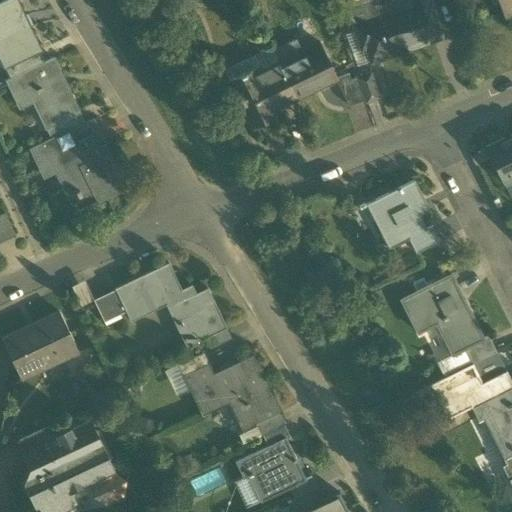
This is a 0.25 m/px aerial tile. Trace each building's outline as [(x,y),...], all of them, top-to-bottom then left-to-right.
[(0,57),(2,63),(4,67),(40,49),(16,0),(6,0),(0,3),(0,57)] [(388,0),(361,0),(346,6),(353,26),(355,33),(361,50),(366,48),(370,61),(371,63),(406,50),(388,0)] [(388,0),(406,50),(407,50),(407,49),(444,36),(431,0),(388,0)] [(511,0),(497,0),(502,12),(511,8),(511,0)] [(511,8),(502,12),(505,18),(511,14),(511,8)] [(370,61),(366,48),(361,50),(355,33),(347,36),(357,66),(370,61)] [(278,62),(280,68),(304,56),(301,49),(296,39),(272,51),(278,62)] [(317,41),(301,49),(304,56),(280,68),(296,99),(336,80),(335,79),(317,41)] [(223,71),(228,80),(246,72),(247,72),(259,66),(261,70),(278,62),(272,51),(271,48),(223,71)] [(4,67),(10,78),(44,62),(39,51),(41,50),(40,49),(4,67)] [(29,94),(46,128),(79,112),(53,58),(44,62),(10,78),(6,80),(16,100),(29,94)] [(273,111),(296,99),(280,68),(278,62),(261,70),(259,66),(247,72),(246,72),(228,80),(235,95),(232,96),(238,108),(241,107),(251,127),(275,115),(273,111)] [(348,106),(365,100),(357,78),(351,80),(348,73),(335,79),(336,80),(348,106)] [(370,73),(357,78),(365,100),(366,103),(379,98),(370,73)] [(53,137),(68,130),(84,122),(79,112),(46,128),(51,139),(53,137)] [(103,144),(116,172),(119,171),(94,118),(89,120),(95,132),(101,145),(103,144)] [(89,120),(84,122),(68,130),(74,142),(95,132),(89,120)] [(68,130),(53,137),(60,151),(74,144),(74,142),(68,130)] [(63,184),(71,200),(91,191),(98,187),(104,199),(120,192),(112,175),(116,172),(103,144),(101,145),(95,132),(74,142),(74,144),(60,151),(53,137),(51,139),(33,147),(46,174),(59,167),(67,183),(63,184)] [(511,135),(487,148),(501,175),(511,169),(511,135)] [(68,201),(71,200),(63,184),(67,183),(59,167),(46,174),(33,147),(29,149),(43,179),(55,174),(68,201)] [(511,178),(511,169),(501,175),(505,183),(511,178)] [(112,175),(120,192),(124,190),(116,172),(112,175)] [(366,204),(389,249),(408,239),(427,230),(426,229),(413,204),(423,199),(414,180),(366,204)] [(98,187),(91,191),(97,203),(104,199),(98,187)] [(0,242),(15,235),(5,213),(0,214),(0,242)] [(408,239),(416,254),(440,241),(432,226),(426,229),(427,230),(408,239)] [(182,327),(190,345),(204,338),(226,328),(207,288),(196,294),(186,298),(181,290),(169,263),(115,289),(115,290),(126,312),(128,317),(168,298),(179,321),(178,322),(181,328),(182,327)] [(430,285),(436,296),(456,286),(451,275),(430,285)] [(81,307),(94,301),(84,281),(71,287),(81,307)] [(191,284),(181,290),(186,298),(196,294),(191,284)] [(451,354),(452,355),(453,354),(462,350),(483,339),(482,338),(456,286),(436,296),(430,285),(401,300),(417,333),(436,323),(451,354)] [(94,301),(104,322),(126,312),(115,290),(94,301)] [(168,298),(128,317),(130,322),(165,305),(186,347),(190,345),(182,327),(181,328),(178,322),(179,321),(168,298)] [(2,340),(20,379),(78,352),(59,313),(2,340)] [(204,338),(210,349),(231,339),(226,328),(204,338)] [(469,365),(471,364),(496,352),(488,335),(482,338),(483,339),(462,350),(469,365)] [(452,355),(451,354),(435,362),(443,378),(469,365),(462,350),(453,354),(452,355)] [(506,371),(496,352),(471,364),(476,375),(477,374),(481,382),(506,371)] [(179,364),(184,375),(206,364),(201,353),(179,364)] [(230,401),(244,431),(255,425),(280,413),(253,357),(212,377),(206,364),(184,375),(191,389),(203,414),(230,401)] [(177,396),(191,389),(184,375),(179,364),(165,371),(177,396)] [(426,387),(431,398),(476,375),(471,364),(469,365),(443,378),(426,387)] [(483,419),(503,459),(511,454),(511,382),(506,370),(506,371),(481,382),(477,374),(476,375),(431,398),(432,400),(443,421),(480,402),(487,417),(483,419)] [(416,408),(432,400),(431,398),(426,387),(409,394),(416,408)] [(260,436),(262,435),(284,425),(286,424),(280,413),(255,425),(260,436)] [(69,492),(94,480),(111,471),(112,471),(88,421),(56,436),(55,437),(61,448),(30,463),(32,469),(26,485),(37,507),(40,505),(69,492)] [(19,441),(30,463),(61,448),(55,437),(56,436),(51,425),(19,441)] [(242,444),(260,436),(255,425),(244,431),(237,433),(242,444)] [(290,437),(284,425),(262,435),(267,446),(285,437),(286,438),(290,437)] [(248,475),(261,502),(289,488),(306,480),(305,479),(286,438),(285,437),(267,446),(235,461),(243,478),(248,475)] [(511,454),(503,459),(511,477),(511,454)] [(126,481),(111,471),(94,480),(92,497),(106,507),(124,498),(126,481)] [(246,509),(261,502),(248,475),(243,478),(233,482),(246,509)] [(289,488),(295,499),(317,489),(311,477),(305,479),(306,480),(289,488)] [(295,499),(286,504),(290,511),(297,511),(322,500),(317,489),(295,499)] [(69,507),(69,492),(40,505),(45,511),(62,511),(67,510),(69,507)] [(297,511),(348,511),(339,492),(322,500),(297,511)]
